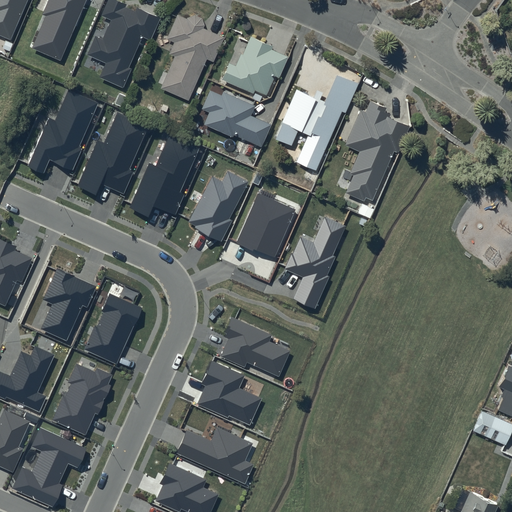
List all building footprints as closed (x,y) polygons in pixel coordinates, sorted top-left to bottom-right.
[(0,0),(0,35),(10,40),(27,0),(0,0)] [(85,0),(47,0),(41,14),(44,16),(31,47),(60,60),(85,0)] [(158,17),(115,0),(107,0),(101,14),(112,18),(104,39),(95,36),(87,55),(106,62),(101,76),(124,85),(131,67),(129,66),(141,35),(150,39),(158,17)] [(186,20),(177,15),(166,39),(175,43),(170,54),(176,57),(161,89),(189,102),(207,61),(213,64),(225,39),(203,29),(205,25),(202,19),(193,16),(186,20)] [(272,47),(251,38),(244,55),(240,54),(236,65),(227,61),(219,82),(254,96),(255,92),(267,97),(274,78),(279,80),(288,58),(271,51),(272,47)] [(324,101),(296,89),(274,141),(292,149),(298,133),(307,137),(296,163),(316,172),(342,113),(346,114),(359,84),(336,74),(324,101)] [(98,103),(68,90),(55,120),(48,118),(27,165),(44,173),(50,160),(73,170),(82,148),(80,147),(98,103)] [(255,106),(223,93),(221,97),(210,91),(201,111),(208,114),(203,126),(232,139),(234,136),(262,148),(271,126),(250,116),(255,106)] [(386,108),(370,101),(365,112),(361,110),(345,146),(359,152),(350,174),(354,175),(345,194),(364,202),(365,200),(371,202),(393,152),(396,154),(408,127),(388,118),(390,115),(384,113),(386,108)] [(148,126),(118,112),(105,143),(99,140),(77,188),(94,196),(100,182),(123,193),(132,171),(130,169),(148,126)] [(200,147),(170,134),(157,165),(150,162),(129,210),(146,217),(151,204),(174,214),(184,192),(181,191),(200,147)] [(249,182),(228,171),(222,181),(213,176),(188,223),(221,242),(232,220),(229,218),(249,182)] [(296,210),(258,194),(237,242),(275,258),(296,210)] [(345,226),(325,217),(313,242),(300,237),(285,269),(303,277),(294,299),(315,309),(338,259),(332,256),(345,226)] [(16,246),(0,238),(0,303),(6,306),(17,280),(22,283),(32,258),(14,250),(16,246)] [(97,286),(57,268),(42,299),(52,304),(41,329),(67,341),(83,306),(87,308),(97,286)] [(142,308),(110,294),(84,350),(117,364),(142,308)] [(272,335),(232,317),(223,336),(228,339),(221,356),(245,367),(247,362),(279,377),(290,351),(269,341),(272,335)] [(31,356),(21,351),(10,376),(0,371),(0,396),(5,399),(6,397),(40,412),(46,396),(37,393),(54,355),(35,346),(31,356)] [(245,375),(211,361),(200,384),(205,386),(197,404),(249,427),(262,398),(239,388),(245,375)] [(511,363),(510,367),(507,366),(497,387),(503,390),(499,397),(502,398),(497,411),(511,417),(511,363)] [(113,375),(96,368),(95,372),(76,364),(52,420),(86,435),(95,413),(98,415),(112,386),(108,385),(113,375)] [(0,418),(0,466),(13,472),(24,449),(19,447),(30,422),(4,410),(0,418)] [(511,427),(511,423),(481,410),(472,431),(504,445),(511,427)] [(86,448),(40,427),(31,447),(41,452),(32,472),(22,467),(12,489),(53,507),(63,486),(58,484),(68,464),(77,468),(86,448)] [(253,443),(217,427),(211,441),(187,430),(176,453),(245,484),(254,464),(245,460),(253,443)] [(205,480),(169,464),(160,484),(163,485),(156,501),(180,511),(181,509),(188,511),(210,511),(219,494),(202,486),(205,480)] [(492,511),(497,503),(461,485),(451,505),(464,511),(492,511)]
